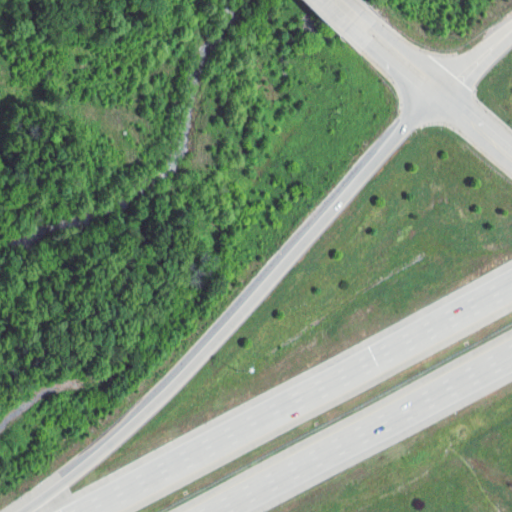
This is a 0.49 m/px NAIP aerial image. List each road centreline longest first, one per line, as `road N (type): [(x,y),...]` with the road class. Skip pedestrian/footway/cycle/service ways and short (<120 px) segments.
road 1 (motorway): [(511,19),(423,93),(151,405),(86,465)]
road 2 (motorway): [(511,285),(86,511)]
road 3 (motorway): [(204,511),(511,347)]
road 4 (tertiary): [(345,25),(511,168)]
